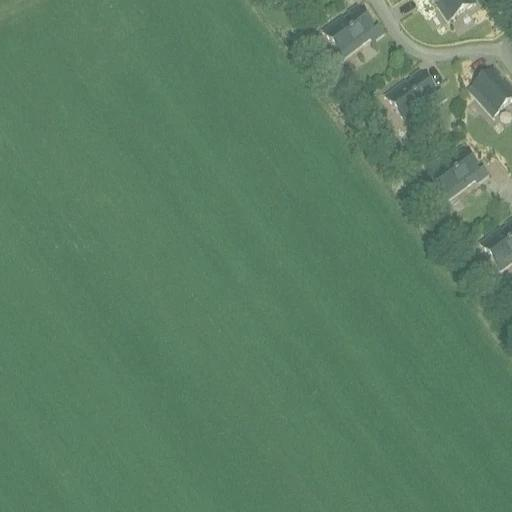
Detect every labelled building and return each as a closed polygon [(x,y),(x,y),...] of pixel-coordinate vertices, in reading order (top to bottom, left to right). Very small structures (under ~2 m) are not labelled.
[(476,6),(472,0),(430,0),(432,3),(434,1),(438,7),(436,9),(447,25),(476,6)] [(324,35),(342,59),(360,45),(362,46),(369,40),(371,43),(382,35),(378,28),(372,32),(356,11),(349,17),(350,18),(344,22),(343,21),(324,35)] [(511,90),(506,83),(504,85),(499,79),(501,77),(494,70),(468,93),(492,121),(511,103),(511,90)] [(400,118),(404,123),(423,109),(424,110),(431,105),(434,108),(434,107),(445,99),(440,93),(434,97),(419,76),(411,81),(412,82),(406,87),(405,86),(387,100),(400,118)] [(429,176),(446,200),(465,186),(466,187),(474,181),(476,185),(487,176),(482,169),(477,173),(461,153),(454,158),(455,159),(449,164),(448,163),(429,176)] [(511,224),(506,229),(507,230),(501,234),(500,233),(482,247),(499,271),(511,260),(511,224)]
